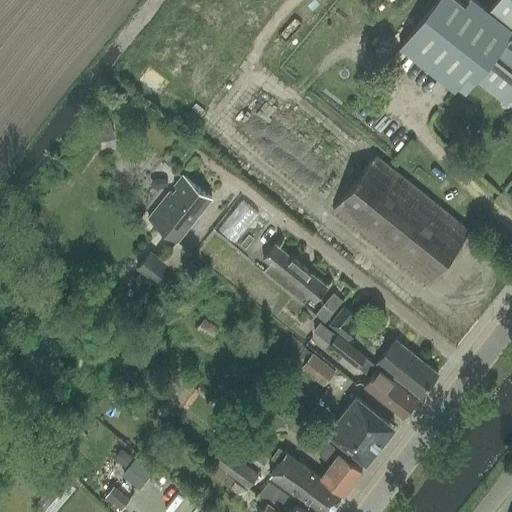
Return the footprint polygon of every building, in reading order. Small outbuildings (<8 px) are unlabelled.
[(511,0),(499,0),(490,12),(475,0),(468,0),(464,5),(458,0),(436,0),(400,46),(455,89),(468,73),(507,104),(511,98),(511,0)] [(176,60),(200,26),(187,17),(163,51),(176,60)] [(180,70),(201,87),(225,57),(204,40),(180,70)] [(158,68),(149,80),(165,92),(174,80),(158,68)] [(427,284),(470,231),(376,155),(334,208),(427,284)] [(212,197),(183,174),(175,184),(177,186),(173,192),(170,190),(148,218),(178,241),(212,197)] [(275,243),(263,258),(269,263),(264,270),(283,286),(301,265),(275,243)] [(161,283),(173,268),(151,250),(139,265),(161,283)] [(301,265),(283,286),(303,302),(309,295),(315,301),(327,286),(301,265)] [(334,292),(316,314),(326,322),(344,300),(334,292)] [(331,324),(349,340),(359,328),(351,322),(356,315),(345,306),(331,324)] [(329,343),(336,335),(320,322),(313,331),(329,343)] [(418,399),(378,367),(336,335),(329,343),(328,345),(358,369),(358,368),(370,377),(363,387),(376,397),(378,395),(400,415),(403,417),(418,399)] [(420,396),(438,373),(396,340),(378,362),(420,396)] [(307,346),(296,360),(325,382),(336,369),(307,346)] [(166,396),(177,404),(192,384),(181,376),(166,396)] [(328,432),(363,461),(366,464),(395,428),(356,396),(328,432)] [(344,493),(363,468),(320,435),(311,447),(331,462),(321,476),(344,493)] [(271,458),(278,463),(268,476),(317,511),(331,511),(343,494),(344,493),(321,476),(286,451),(279,447),(271,458)] [(248,489),(259,474),(226,449),(215,464),(248,489)] [(140,489),(152,474),(135,461),(123,476),(140,489)] [(43,502),(56,511),(60,511),(81,487),(65,474),(43,502)] [(257,497),(266,504),(260,511),(309,511),(297,502),(290,511),(287,509),(284,511),(281,511),(278,509),(288,497),(268,482),(257,497)] [(107,496),(123,509),(131,499),(115,486),(107,496)]
